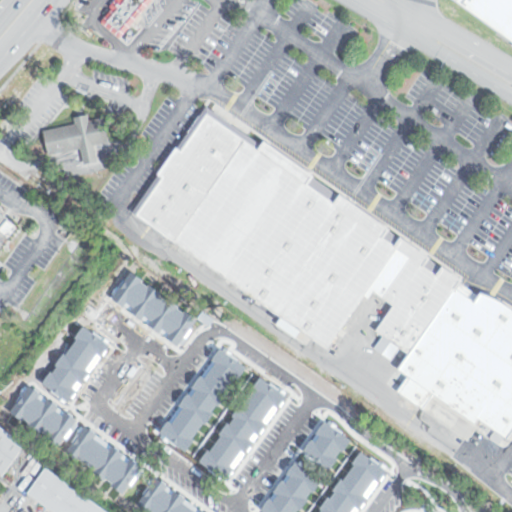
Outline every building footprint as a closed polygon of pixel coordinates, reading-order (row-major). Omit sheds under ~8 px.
[(118,0),(102,22),(123,38),(151,0),(118,0)] [(511,0),(454,0),(511,42),(511,0)] [(77,123),(46,128),(50,154),(83,148),(86,163),(101,161),(98,143),(111,141),(107,116),(92,119),(90,113),(76,116),(77,123)] [(205,113),(134,214),(325,349),(361,296),(366,300),(373,291),(391,305),(374,331),(407,355),(396,369),(406,377),(396,392),(421,411),(432,397),(474,426),(477,421),(504,442),(511,430),(511,312),(503,304),(477,293),(471,301),(454,289),(460,281),(439,267),(433,274),(423,266),(430,258),(398,236),(392,245),(382,238),(388,230),(337,195),(332,203),(306,185),(312,176),(261,142),(257,149),(205,113)] [(21,222),(0,205),(0,239),(4,243),(21,222)] [(143,304),(137,299),(119,321),(124,326),(143,304)] [(178,327),(172,323),(149,356),(155,360),(178,327)] [(199,382),(220,349),(213,345),(192,377),(199,382)] [(252,358),(245,353),(219,393),(226,398),(252,358)] [(242,413),(250,418),(277,379),(269,373),(242,413)] [(270,435),(279,439),(299,398),(290,393),(270,435)] [(125,408),(117,402),(89,442),(98,447),(125,408)] [(301,453),(312,458),(333,417),(322,411),(301,453)] [(0,475),(22,445),(0,428),(0,475)] [(136,479),(160,444),(151,438),(127,473),(136,479)] [(184,465),(177,460),(153,493),(160,498),(184,465)] [(106,511),(43,466),(24,492),(51,511),(106,511)] [(184,511),(205,483),(198,478),(177,508),(182,511),(184,511)]
